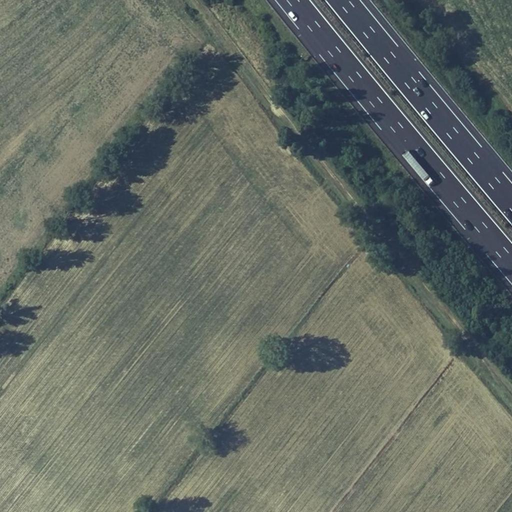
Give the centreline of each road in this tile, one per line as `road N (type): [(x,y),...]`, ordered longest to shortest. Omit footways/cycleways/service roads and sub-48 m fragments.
road 1 (track): [(511,394),(195,0)]
road 2 (motorway): [(295,0),(511,262)]
road 3 (motorway): [(511,204),(345,0)]
road 4 (track): [(432,0),(511,101)]
